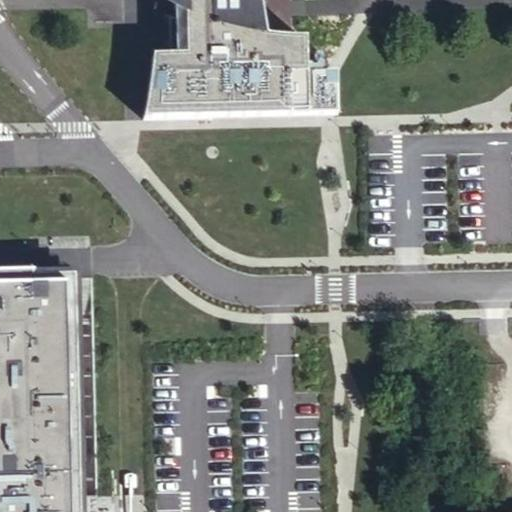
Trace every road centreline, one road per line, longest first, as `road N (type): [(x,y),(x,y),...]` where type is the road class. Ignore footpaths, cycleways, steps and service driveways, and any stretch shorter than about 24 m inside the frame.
road 1 (unclassified): [(511,285),(252,291),(211,280),(184,263),(91,150)]
road 2 (unknown): [(411,288),(422,511)]
road 3 (unclassified): [(0,36),(91,150)]
